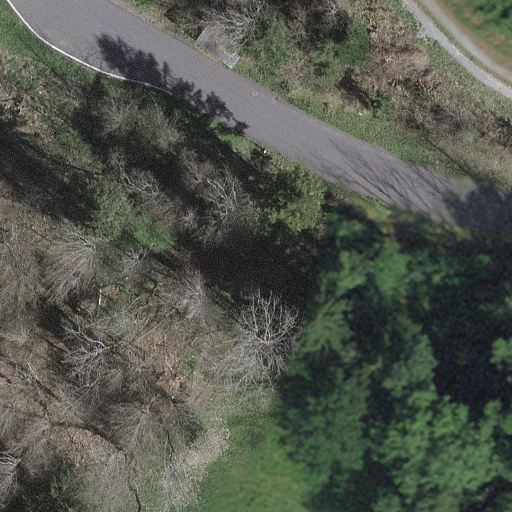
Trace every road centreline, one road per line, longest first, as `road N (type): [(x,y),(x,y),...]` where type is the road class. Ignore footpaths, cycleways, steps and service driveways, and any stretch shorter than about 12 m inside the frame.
road 1 (unclassified): [(511,212),(458,204),(356,165),(68,0)]
road 2 (track): [(410,0),(454,53),(511,91)]
